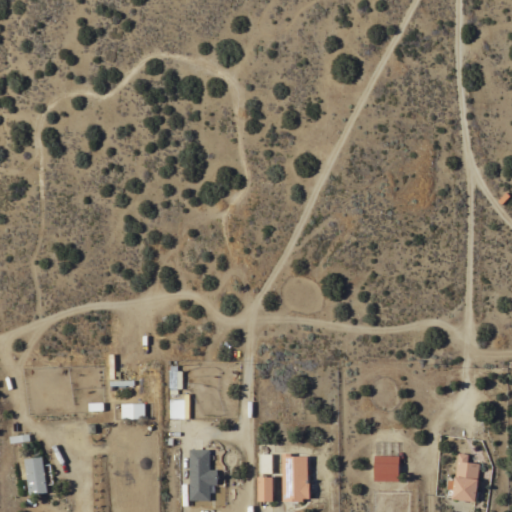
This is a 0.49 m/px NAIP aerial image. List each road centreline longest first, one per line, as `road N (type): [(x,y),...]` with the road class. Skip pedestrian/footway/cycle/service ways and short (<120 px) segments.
road 1 (residential): [(0,339),(71,308),(148,307),(185,294),(238,318),(393,333),(434,327),(470,345)]
road 2 (residential): [(511,345),(470,345),(470,0)]
road 3 (residential): [(416,0),(247,319)]
